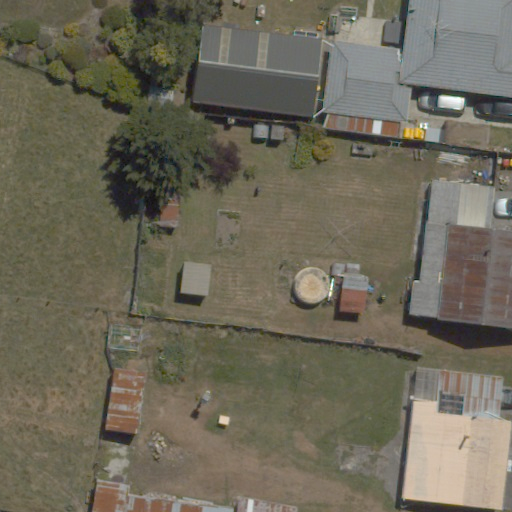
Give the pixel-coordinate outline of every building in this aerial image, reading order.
[(327,126),(425,138),(430,104),(410,102),(413,79),(511,92),(511,0),(410,0),(405,46),(338,37),(327,126)] [(199,20),(189,104),(263,113),(259,142),(290,146),(294,117),(313,120),(323,35),(199,20)] [(188,178),(147,179),(148,238),(189,237),(188,178)] [(511,324),(511,231),(486,229),(489,188),(456,186),(445,319),(511,324)] [(216,259),(181,258),(180,298),(216,299),(216,259)] [(376,270),(339,271),(340,312),(377,311),(376,270)] [(146,370),(116,366),(107,429),(138,433),(146,370)] [(505,511),(511,429),(511,415),(502,415),(505,376),(440,371),(437,400),(411,398),(402,503),(505,511)] [(293,511),(295,499),(239,493),(238,508),(133,497),(139,448),(102,445),(99,478),(95,511),(293,511)]
